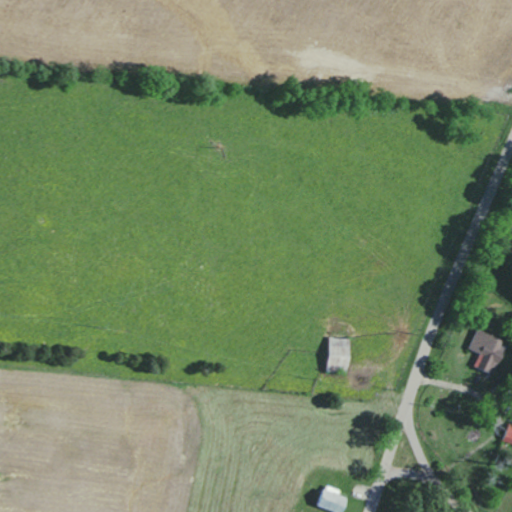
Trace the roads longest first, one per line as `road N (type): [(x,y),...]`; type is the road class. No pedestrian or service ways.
road 1 (residential): [(409,402),(511,144)]
road 2 (residential): [(467,511),(421,454),(409,402)]
